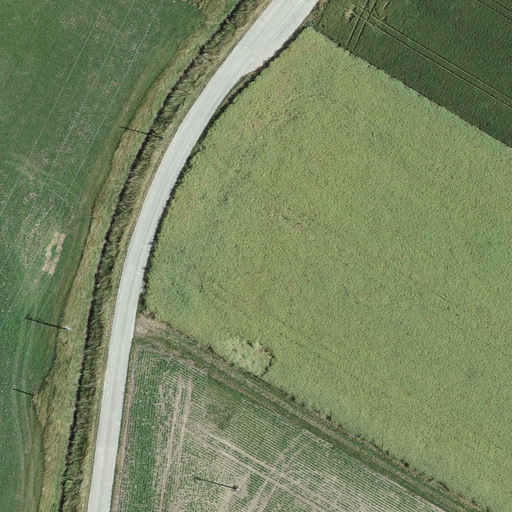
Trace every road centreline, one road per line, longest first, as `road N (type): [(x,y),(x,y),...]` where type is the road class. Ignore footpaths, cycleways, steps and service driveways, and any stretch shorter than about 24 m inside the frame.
road 1 (track): [(285,0),(200,113),(159,192),(124,314),(98,511)]
road 2 (track): [(459,511),(124,314)]
